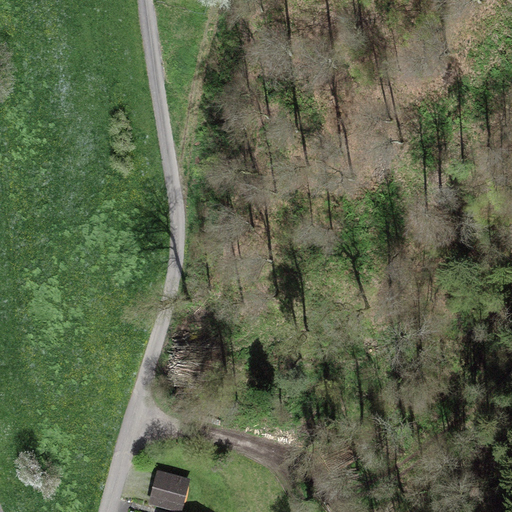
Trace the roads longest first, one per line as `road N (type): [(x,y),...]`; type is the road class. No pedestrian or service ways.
road 1 (residential): [(145,0),(176,258),(108,511)]
road 2 (track): [(270,459),(135,404)]
